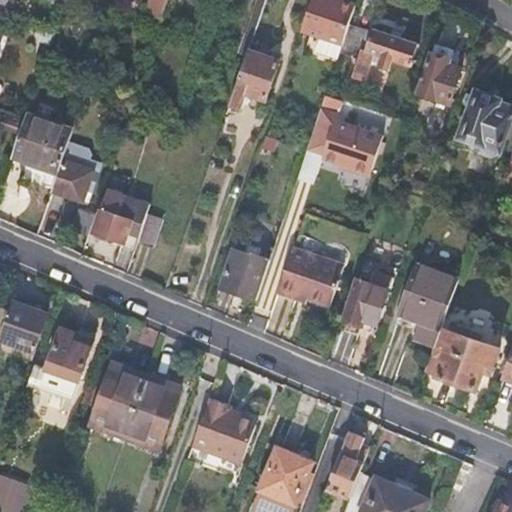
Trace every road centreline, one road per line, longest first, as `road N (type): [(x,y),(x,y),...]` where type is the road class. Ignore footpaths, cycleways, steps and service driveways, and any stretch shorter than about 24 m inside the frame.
road 1 (residential): [(0,246),(511,467)]
road 2 (unknown): [(159,511),(246,353)]
